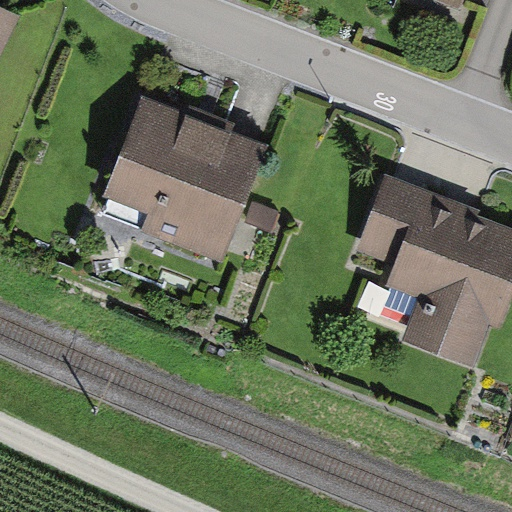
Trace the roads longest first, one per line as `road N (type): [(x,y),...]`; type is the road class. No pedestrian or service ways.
road 1 (residential): [(511,142),(146,0)]
road 2 (track): [(0,424),(189,511)]
